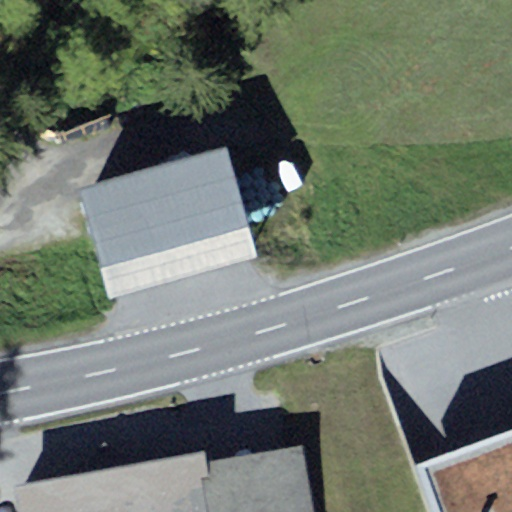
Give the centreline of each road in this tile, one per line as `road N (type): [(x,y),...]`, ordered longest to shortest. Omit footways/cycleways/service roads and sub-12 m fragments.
road 1 (secondary): [(0,375),(292,308),(511,233)]
road 2 (track): [(0,221),(171,132),(227,118)]
